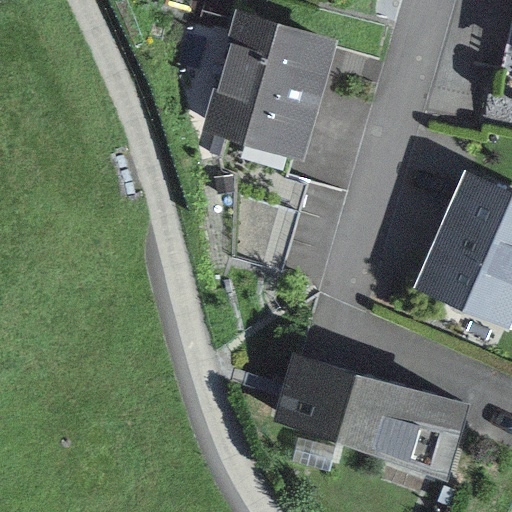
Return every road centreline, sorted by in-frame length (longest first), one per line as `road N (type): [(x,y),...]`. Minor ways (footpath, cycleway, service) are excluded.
road 1 (residential): [(271,511),(231,449),(158,195),(81,0)]
road 2 (residential): [(358,296),(432,0)]
